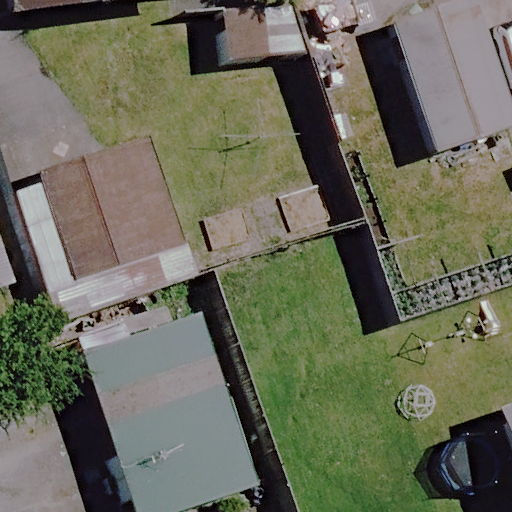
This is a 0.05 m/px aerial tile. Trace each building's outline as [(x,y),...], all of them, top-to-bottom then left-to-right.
[(0,0),(0,28),(165,10),(163,0),(0,0)] [(511,68),(487,0),(440,0),(409,11),(462,160),(511,142),(511,68)] [(167,257),(130,151),(0,196),(0,204),(34,303),(167,257)] [(192,511),(238,498),(182,317),(63,354),(111,511),(192,511)] [(511,511),(511,408),(479,419),(506,511),(511,511)]
